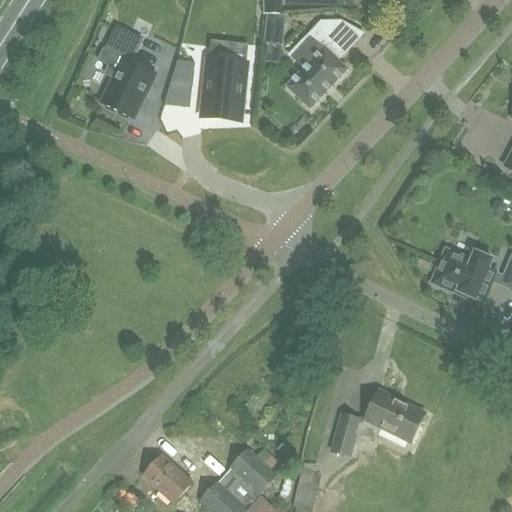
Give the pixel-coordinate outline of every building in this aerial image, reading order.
[(267,17),(264,44),(282,46),(285,19),(267,17)] [(288,86),(287,88),(288,90),(289,89),(309,109),(311,111),(312,109),(312,108),(346,72),(346,73),(348,71),(346,69),(338,62),(351,48),(335,32),(343,24),(341,22),(321,23),(309,36),(328,55),(318,66),(313,61),(303,72),(289,86),(288,86)] [(114,80),(102,104),(134,120),(156,76),(129,62),(135,52),(110,39),(104,50),(124,60),(114,80)] [(208,61),(202,115),(241,119),(247,65),(246,65),(209,61),(208,61)] [(177,64),(170,86),(192,89),(194,66),(177,64)] [(492,283),(510,290),(509,291),(511,292),(511,257),(504,277),(495,274),(496,273),(446,252),(433,284),(452,292),(453,290),(464,295),(463,297),(465,297),(466,295),(476,300),(477,298),(484,301),(492,283)] [(342,416),(332,453),(349,458),(356,436),(375,442),(381,430),(411,444),(420,426),(425,424),(424,419),(425,415),(379,393),(363,425),(359,423),(360,421),(342,416)] [(200,503),(209,511),(276,511),(260,496),(278,477),(248,450),(230,470),(231,471),(219,484),(218,484),(200,503)] [(163,456),(143,478),(174,506),(193,484),(163,456)] [(295,497),(315,501),(317,492),(313,492),(315,483),(299,480),(295,497)]
